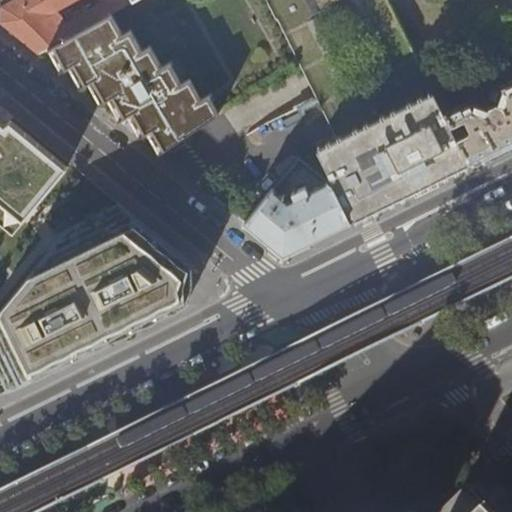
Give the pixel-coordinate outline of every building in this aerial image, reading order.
[(133,1),(132,0),(13,0),(2,6),(1,22),(19,37),(39,53),(47,49),(111,14),(133,1)] [(389,0),(267,0),(279,23),(280,23),(300,62),(299,62),(321,106),(331,102),(348,136),(317,152),(333,185),(332,186),(351,222),(365,215),(439,178),(470,163),(444,111),(389,0)] [(123,35),(111,14),(47,49),(61,71),(67,67),(74,77),(79,86),(87,82),(99,103),(107,98),(119,119),(128,114),(134,126),(139,136),(149,130),(163,153),(182,140),(192,134),(221,114),(210,95),(202,99),(191,79),(182,83),(170,63),(162,68),(150,47),(142,51),(130,31),(123,35)] [(511,77),(444,111),(470,163),(511,142),(511,77)] [(0,229),(12,240),(62,171),(5,124),(0,127),(0,229)] [(266,246),(269,242),(284,255),(287,257),(288,258),(309,248),(307,244),(315,239),(351,222),(332,186),(298,158),(283,176),(289,182),(305,176),(318,187),(306,192),(303,188),(296,191),(299,195),(288,200),(272,189),(243,226),(260,241),(266,246)] [(0,312),(0,342),(21,384),(53,368),(90,350),(134,328),(188,301),(190,285),(192,264),(163,240),(130,212),(51,254),(0,312)]
